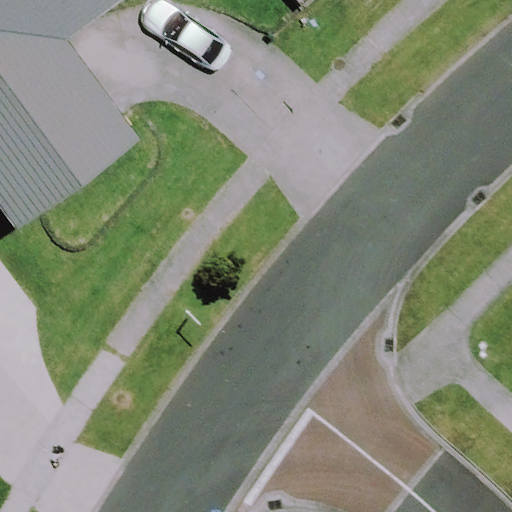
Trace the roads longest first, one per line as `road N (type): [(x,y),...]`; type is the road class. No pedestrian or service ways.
road 1 (residential): [(254,361),(315,285),(511,89)]
road 2 (residential): [(433,511),(254,361)]
road 3 (residential): [(158,511),(254,361)]
